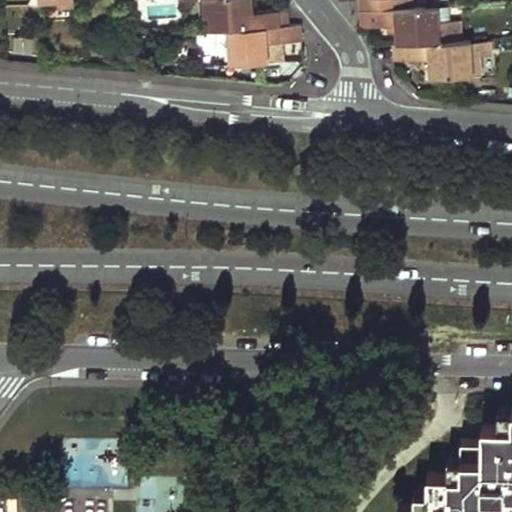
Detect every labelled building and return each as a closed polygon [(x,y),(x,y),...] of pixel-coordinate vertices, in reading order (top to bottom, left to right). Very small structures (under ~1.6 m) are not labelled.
[(250,10),(249,0),(198,0),(199,14),(208,14),(209,28),(225,27),(286,24),(285,8),(258,9),(258,14),(251,15),(250,10)] [(445,3),(436,4),(392,6),(358,7),(359,24),(387,22),(387,23),(387,17),(394,17),(395,29),(395,41),(447,38),(445,19),(445,3)] [(459,37),(459,18),(445,19),(447,38),(459,37)] [(300,39),(299,23),(286,24),(225,27),(227,62),(266,60),(265,41),(265,36),(271,35),(271,41),(282,40),(300,39)] [(488,52),(487,36),(469,37),(469,53),(479,52),(488,52)] [(469,53),(469,37),(459,37),(447,38),(395,41),(391,41),(391,57),(418,55),(421,55),(420,51),(426,50),(427,63),(428,75),(479,72),(479,52),(469,53)] [(271,41),(265,41),(266,60),(283,59),(282,40),(271,41)] [(427,63),(426,50),(420,51),(421,55),(418,55),(419,63),(427,63)] [(511,511),(511,403),(497,403),(497,419),(480,418),(479,437),(459,436),(458,452),(446,452),(445,469),(427,468),(426,485),(413,484),(412,501),(396,501),(396,511),(511,511)] [(126,485),(126,436),(68,437),(68,485),(126,485)]
